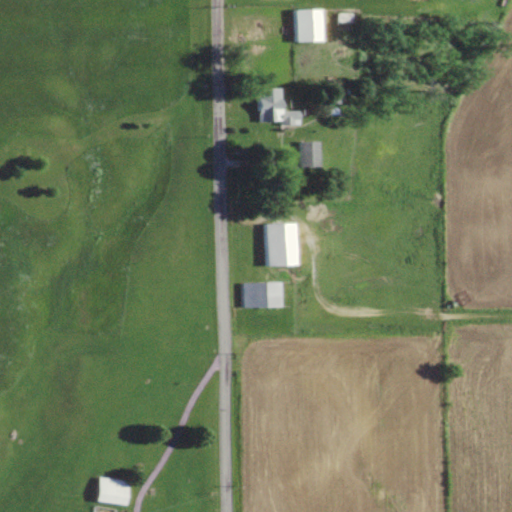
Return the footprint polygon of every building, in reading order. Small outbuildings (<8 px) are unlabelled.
[(319,9),(293,10),(294,43),(320,42),(319,9)] [(257,122),(278,121),(278,125),(297,125),(297,115),(280,115),(279,88),(256,89),(257,122)] [(316,141),(297,142),(298,166),(317,166),(316,141)] [(263,267),(293,266),(292,223),(262,224),(263,267)] [(278,307),(278,282),(240,283),(241,308),(278,307)] [(128,482),(97,477),(93,502),(124,506),(128,482)]
